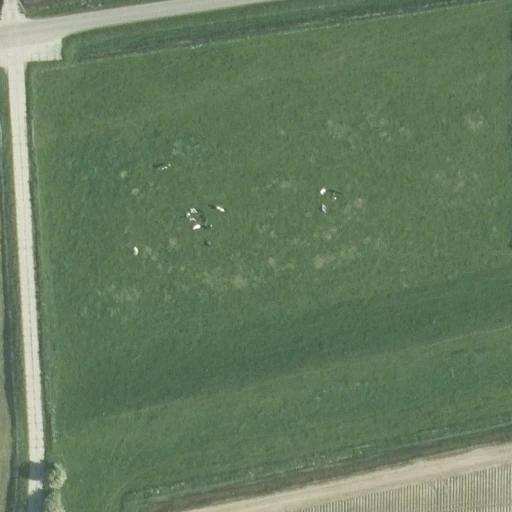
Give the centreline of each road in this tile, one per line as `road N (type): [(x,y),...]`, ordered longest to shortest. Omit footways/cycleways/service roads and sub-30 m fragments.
road 1 (track): [(37,511),(10,0)]
road 2 (track): [(511,449),(194,511)]
road 3 (unclassified): [(218,0),(0,32)]
